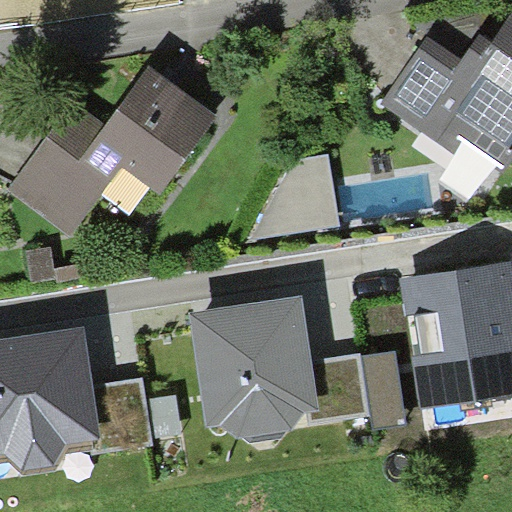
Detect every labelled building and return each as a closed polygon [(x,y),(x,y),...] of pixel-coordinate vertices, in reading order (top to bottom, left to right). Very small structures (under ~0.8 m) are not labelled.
[(511,166),(511,21),(493,48),(481,39),(463,64),(427,39),(380,106),(455,158),(464,146),(506,175),(511,166)] [(162,198),(217,124),(149,73),(109,128),(73,102),(5,193),(71,241),(123,170),(162,198)] [(342,229),(329,158),(294,163),(249,242),(342,229)] [(53,249),(27,252),(31,285),(57,282),(58,284),(90,280),(88,265),(55,270),(53,249)] [(511,252),(410,265),(425,397),(511,386),(511,252)] [(302,304),(190,323),(209,434),(221,432),(238,445),(294,435),(308,420),(310,429),(372,419),(362,357),(312,366),(302,304)] [(86,333),(0,346),(0,459),(5,459),(25,480),(58,473),(69,450),(95,446),(97,457),(155,448),(144,378),(94,385),(86,333)]
